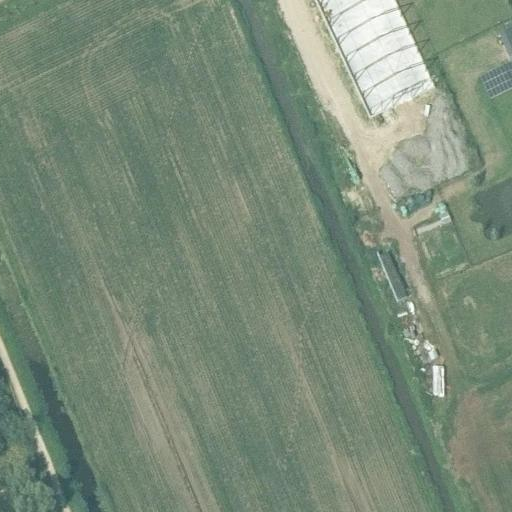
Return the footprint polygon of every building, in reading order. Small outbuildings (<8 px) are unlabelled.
[(395,0),(315,0),(370,119),(436,89),(395,0)] [(455,34),(482,25),(475,6),(448,15),(455,34)] [(511,32),(503,36),(507,46),(511,44),(511,32)] [(474,42),(461,49),(466,60),(479,53),(474,42)] [(438,218),(442,227),(450,224),(446,215),(438,218)]
